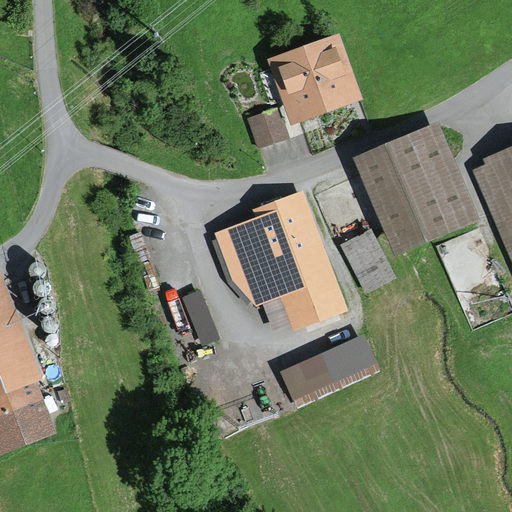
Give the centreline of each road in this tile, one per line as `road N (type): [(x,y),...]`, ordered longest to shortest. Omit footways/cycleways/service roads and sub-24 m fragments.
road 1 (residential): [(511,69),(394,134),(253,185),(183,185),(56,145)]
road 2 (residential): [(56,145),(41,0)]
road 3 (residential): [(0,260),(38,222),(56,145)]
